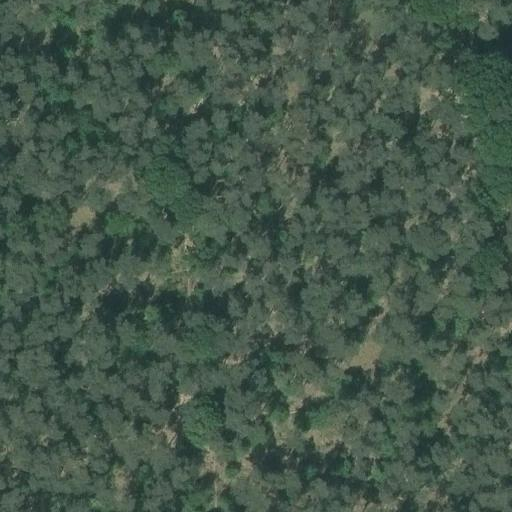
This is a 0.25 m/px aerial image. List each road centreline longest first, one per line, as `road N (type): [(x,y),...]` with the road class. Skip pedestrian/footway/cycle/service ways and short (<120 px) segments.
road 1 (track): [(156,0),(198,511)]
road 2 (track): [(511,366),(444,0)]
